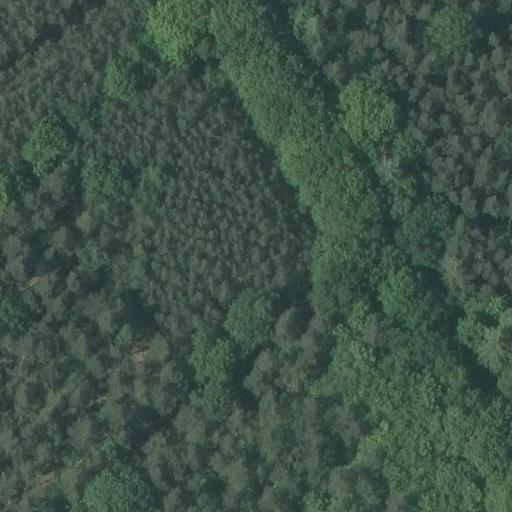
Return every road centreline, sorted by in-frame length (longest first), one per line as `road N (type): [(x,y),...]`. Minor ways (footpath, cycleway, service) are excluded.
road 1 (track): [(377,222),(88,511)]
road 2 (track): [(377,222),(241,0)]
road 3 (track): [(511,443),(377,222)]
